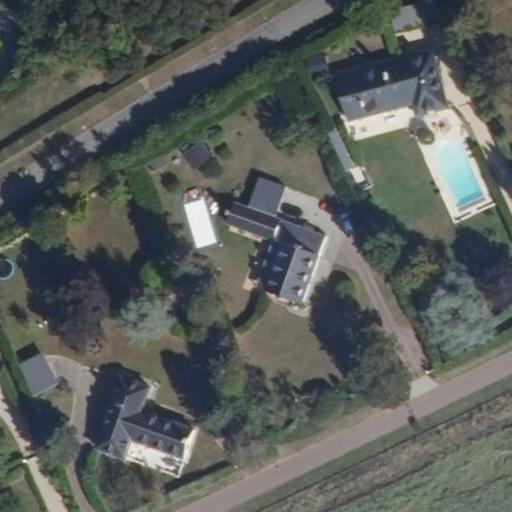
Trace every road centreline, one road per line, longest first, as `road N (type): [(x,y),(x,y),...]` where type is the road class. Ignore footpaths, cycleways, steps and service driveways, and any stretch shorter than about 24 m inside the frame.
road 1 (residential): [(0,213),(344,0)]
road 2 (unclassified): [(202,511),(511,360)]
